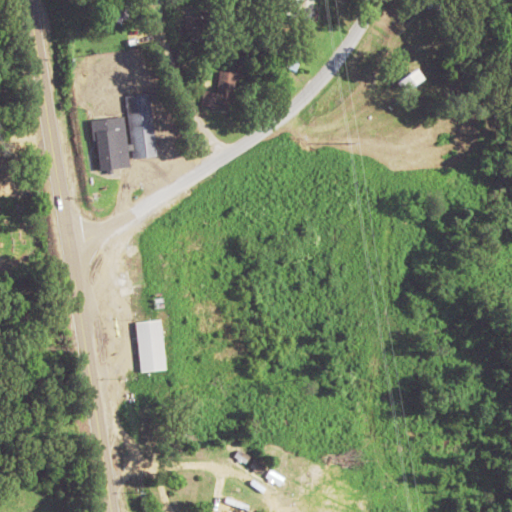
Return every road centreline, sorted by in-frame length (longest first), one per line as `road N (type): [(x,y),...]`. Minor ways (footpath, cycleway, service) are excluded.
road 1 (tertiary): [(66,243),(114,223),(292,107),(324,74),(370,0)]
road 2 (primary): [(103,511),(66,243)]
road 3 (primary): [(66,243),(27,0)]
road 4 (residential): [(220,158),(164,88),(151,39),(154,0)]
